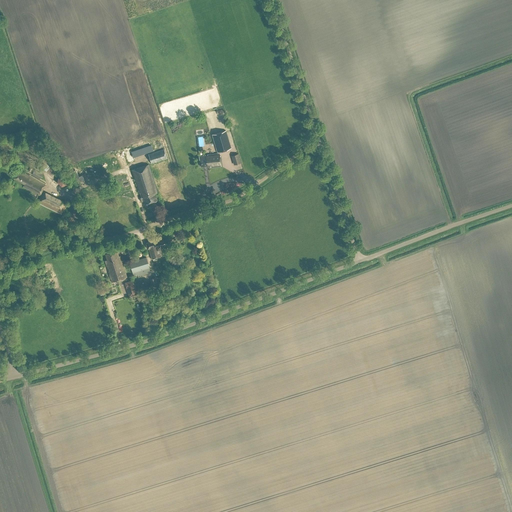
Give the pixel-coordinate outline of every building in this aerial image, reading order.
[(231,148),(226,130),(212,134),(217,152),(218,153),(203,155),(199,156),(200,166),(210,165),(211,167),(221,166),(219,151),(231,148)] [(134,155),(151,150),(149,144),(132,150),(134,155)] [(151,163),(167,158),(166,156),(165,151),(164,149),(148,154),(151,163)] [(239,153),(231,155),(234,164),(241,162),(239,153)] [(48,154),(39,165),(50,174),(55,169),(53,167),(57,162),(48,154)] [(72,165),(77,175),(84,172),(79,162),(72,165)] [(157,192),(149,164),(132,170),(139,192),(140,192),(141,197),(140,197),(141,201),(144,200),(145,203),(157,199),(155,193),(157,192)] [(29,175),(18,169),(13,177),(24,184),(23,186),(39,195),(46,183),(30,174),(29,175)] [(69,178),(64,174),(59,176),(57,182),(62,186),(68,184),(69,178)] [(122,178),(125,189),(127,189),(130,188),(132,187),(128,176),(122,178)] [(64,210),(68,203),(43,191),(38,202),(62,214),(64,210)] [(158,245),(156,239),(146,242),(148,248),(149,248),(152,258),(161,255),(158,245)] [(169,254),(165,243),(159,245),(162,255),(169,254)] [(116,252),(115,250),(105,253),(107,259),(105,260),(107,267),(108,267),(109,271),(108,271),(112,281),(126,277),(120,256),(119,256),(117,252),(116,252)] [(134,276),(150,271),(146,257),(129,262),(134,276)] [(152,285),(146,287),(147,293),(159,289),(156,277),(150,279),(152,285)] [(126,287),(127,292),(129,297),(133,295),(133,296),(139,295),(134,280),(126,282),(127,287),(126,287)]
